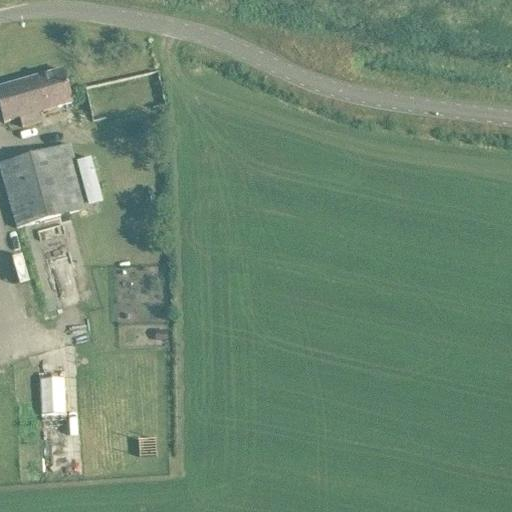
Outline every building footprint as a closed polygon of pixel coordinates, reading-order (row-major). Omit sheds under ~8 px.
[(64,71),(0,88),(0,109),(4,123),(19,119),(22,129),(41,123),(39,113),(57,108),(73,104),(64,71)] [(92,124),(166,106),(158,73),(85,90),(91,115),(83,118),(86,125),(92,122),(92,124)] [(133,118),(109,123),(114,149),(138,144),(133,118)] [(70,146),(0,165),(0,168),(5,185),(17,230),(82,212),(88,210),(88,209),(76,165),(70,146)] [(155,439),(138,440),(139,456),(156,455),(155,439)]
